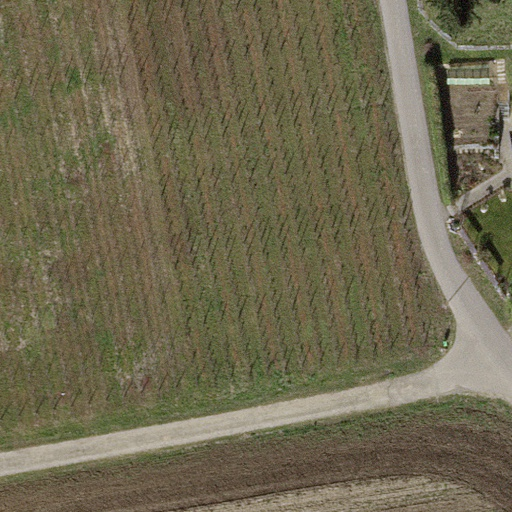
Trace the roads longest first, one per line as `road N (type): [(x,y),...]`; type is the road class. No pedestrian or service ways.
road 1 (track): [(0,464),(435,379),(501,358)]
road 2 (residential): [(393,0),(431,217),(511,369)]
